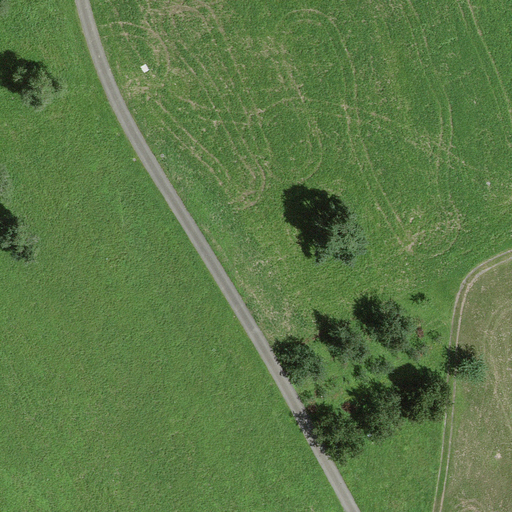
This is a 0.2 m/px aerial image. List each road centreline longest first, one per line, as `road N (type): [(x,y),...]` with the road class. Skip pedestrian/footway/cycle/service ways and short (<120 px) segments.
road 1 (track): [(352,511),(120,109),(84,0)]
road 2 (track): [(511,257),(468,286),(460,312),(437,511)]
